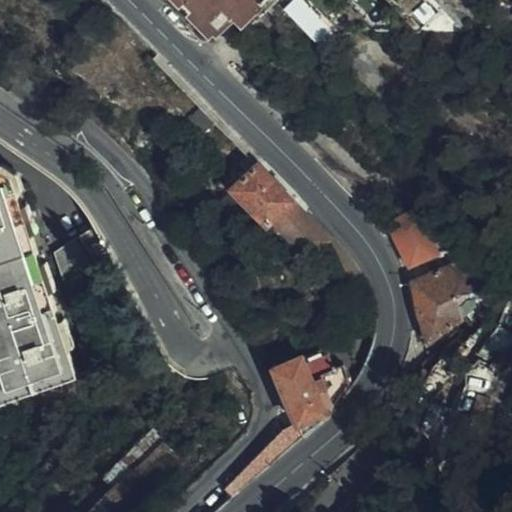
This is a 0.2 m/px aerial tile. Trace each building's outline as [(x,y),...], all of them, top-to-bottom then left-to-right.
[(168,0),(211,43),(237,18),(243,24),(253,14),(257,18),(270,5),(265,0),(168,0)] [(0,399),(82,373),(15,174),(0,164),(0,399)] [(292,200),(259,166),(217,190),(257,232),(270,222),(292,200)] [(331,240),(292,200),(270,222),(309,263),(331,240)] [(405,259),(410,270),(439,255),(417,212),(388,226),(405,259)] [(426,336),(429,345),(462,318),(461,297),(476,289),(466,261),(413,282),(417,310),(426,336)] [(337,370),(327,349),(276,373),(298,425),(312,420),(326,415),(341,398),(352,386),(345,368),(337,370)] [(233,498),(305,437),(298,425),(227,491),(233,498)] [(134,506),(183,460),(169,445),(113,497),(124,508),(130,502),(134,506)]
